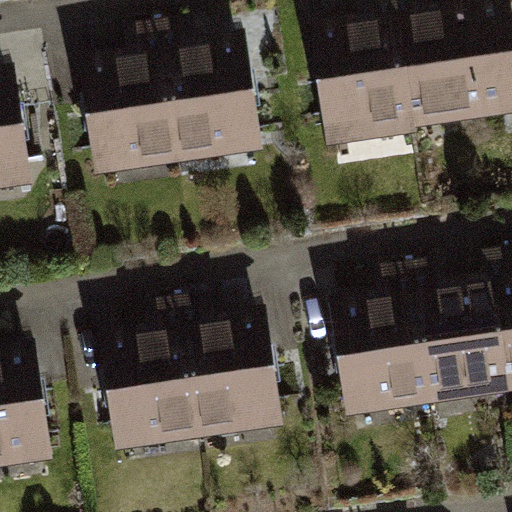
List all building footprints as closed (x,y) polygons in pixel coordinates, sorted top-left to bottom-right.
[(326,151),(417,139),(397,0),(352,0),(355,12),(305,20),(326,151)] [(397,0),(417,139),(511,125),(511,0),(458,0),(433,4),(432,0),(397,0)] [(184,166),(262,156),(246,29),(203,35),(200,11),(165,16),(184,166)] [(91,177),(184,166),(165,16),(121,22),(124,49),(75,56),(91,177)] [(0,188),(33,184),(16,67),(0,69),(0,188)] [(511,247),(478,253),(482,278),(500,391),(511,388),(511,247)] [(500,391),(482,278),(451,283),(447,258),(409,264),(431,402),(500,391)] [(431,402),(409,264),(372,270),(376,292),(327,300),(346,415),(431,402)] [(199,443),(281,432),(264,309),(221,315),(217,288),(179,294),(199,443)] [(199,443),(179,294),(143,299),(147,326),(100,333),(117,453),(199,443)] [(0,466),(56,459),(40,340),(0,345),(0,466)]
